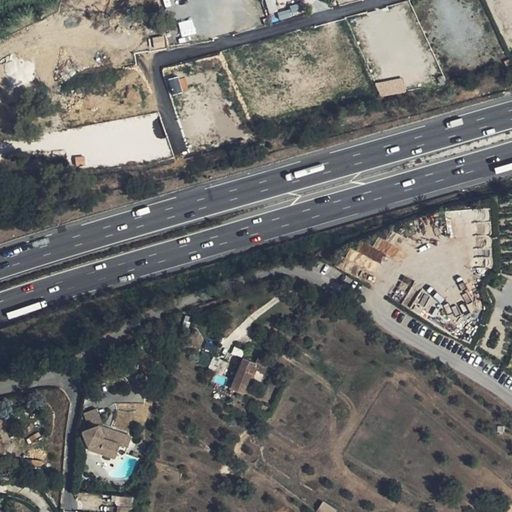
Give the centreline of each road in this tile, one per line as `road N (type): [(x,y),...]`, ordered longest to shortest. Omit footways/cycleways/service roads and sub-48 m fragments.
road 1 (residential): [(511,400),(350,303),(310,270),(282,260),(88,339),(47,375),(0,386)]
road 2 (motorway): [(511,113),(0,266)]
road 3 (motorway): [(0,305),(511,154)]
road 4 (unclassified): [(384,0),(157,61),(177,146)]
